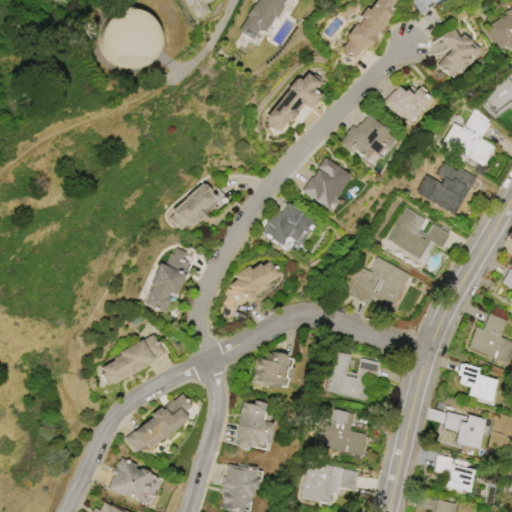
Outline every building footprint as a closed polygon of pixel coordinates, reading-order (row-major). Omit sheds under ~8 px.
[(209,0),(203,3),(208,12),(191,20),(181,0),(209,0)] [(257,31),(255,30),(249,39),(236,30),(245,16),(244,15),(252,3),(253,4),(255,0),(282,0),(278,6),(280,7),(273,18),(271,17),(263,29),(257,31)] [(352,57),(341,49),(348,38),(345,35),(354,22),(357,24),(361,18),(358,16),(365,6),(368,8),(374,0),(394,0),(389,6),(392,8),(385,17),(387,19),(372,38),(372,41),(368,46),(366,46),(364,48),(361,46),(352,57)] [(443,0),(421,14),(412,0),(443,0)] [(511,47),(509,49),(506,45),(499,49),(486,28),(508,14),(506,12),(511,8),(511,47)] [(155,12),(117,10),(116,19),(102,19),(100,65),(152,68),(155,12)] [(447,76),(434,65),(448,49),(448,48),(446,49),(438,36),(451,28),(457,38),(464,31),(472,38),(470,41),(479,48),(472,56),(468,53),(466,56),(468,58),(464,62),(465,63),(459,70),(455,67),(447,76)] [(511,104),(496,116),(481,95),(511,72),(511,104)] [(263,117),(287,89),(286,88),(294,78),(295,79),(297,77),(300,80),(306,73),(309,76),(311,74),(312,75),(314,74),(317,76),(318,78),(318,82),(319,83),(313,91),(318,95),(306,109),(301,105),(286,124),(284,123),(277,131),(275,129),(273,130),(271,131),(270,130),(266,126),(265,125),(266,123),(266,122),(264,120),(265,119),(263,117)] [(426,101),(419,109),(419,110),(407,123),(401,117),(399,118),(393,113),(392,114),(380,102),(396,85),(402,91),(404,89),(406,91),(408,89),(411,93),(416,88),(422,93),(420,95),(426,101)] [(441,147),(456,123),(464,128),(477,107),(490,120),(489,121),(491,122),(480,138),(493,146),(481,165),(465,155),(462,160),(441,147)] [(335,145),(344,134),(343,132),(349,125),(352,127),(356,122),(357,123),(365,114),(379,127),(380,125),(386,130),(384,133),(392,139),(383,149),(381,147),(373,156),(369,152),(362,159),(352,151),(353,149),(349,145),(344,152),(335,145)] [(300,190),(326,209),(350,177),(324,157),(300,190)] [(450,188),(463,196),(452,214),(414,191),(426,172),(433,177),(442,162),(459,173),(450,188)] [(197,216),(199,218),(188,228),(185,224),(178,230),(168,218),(173,214),(170,210),(185,198),(184,197),(200,183),(202,185),(203,184),(209,191),(209,192),(215,199),(202,210),(203,211),(197,216)] [(298,211),(309,219),(303,227),(305,228),(302,232),(300,230),(292,241),(285,236),(277,246),(260,232),(265,224),(264,223),(274,210),(278,213),(286,203),(297,212),(298,211)] [(417,258),(387,239),(407,208),(425,220),(418,230),(425,234),(431,224),(448,234),(439,248),(428,241),(417,258)] [(148,284),(158,263),(164,266),(170,253),(173,254),(176,247),(187,252),(184,259),(188,261),(185,268),(186,269),(186,271),(184,275),(181,276),(177,284),(176,284),(171,294),(166,292),(163,297),(165,298),(159,312),(142,304),(150,286),(148,284)] [(411,285),(396,312),(371,298),(367,306),(346,294),(361,267),(371,272),(372,271),(370,270),(377,257),(410,274),(406,282),(411,285)] [(233,275),(248,265),(250,269),(259,263),(260,266),(267,261),(274,271),(276,270),(279,274),(265,284),(267,286),(254,296),(256,298),(247,304),(245,300),(238,305),(236,302),(232,310),(220,303),(228,287),(227,286),(236,279),(233,275)] [(511,304),(507,301),(511,291),(511,289),(501,283),(510,269),(511,270),(511,304)] [(511,359),(510,364),(468,348),(476,327),(482,330),(488,314),(507,321),(501,337),(511,341),(511,359)] [(117,352),(139,339),(139,341),(150,334),(160,350),(149,356),(151,361),(112,384),(111,382),(105,386),(99,374),(102,372),(99,368),(113,360),(111,358),(118,354),(117,352)] [(357,373),(360,358),(380,363),(376,380),(365,378),(360,400),(323,391),(333,351),(349,355),(346,370),(357,373)] [(269,352),(285,355),(282,367),(283,367),(281,377),(280,377),(277,389),(249,383),(249,380),(248,380),(250,369),(251,369),(253,360),(257,361),(257,359),(262,360),(263,352),(268,353),(269,352)] [(490,402),(465,395),(467,386),(456,383),(458,375),(454,374),(457,363),(461,365),(462,364),(477,368),(476,374),(496,380),(490,402)] [(133,452),(122,437),(148,417),(147,414),(157,406),(159,409),(170,400),(171,401),(180,394),(189,406),(181,413),(185,418),(167,433),(168,434),(161,439),(160,438),(147,449),(143,443),(133,452)] [(246,449),(233,445),(234,439),(232,438),(239,413),(238,413),(240,401),(252,404),(253,400),(265,403),(260,420),(272,423),(267,444),(255,441),(254,447),(247,445),(246,449)] [(360,456),(316,445),(321,424),(330,426),(334,409),(353,414),(349,430),(365,434),(360,456)] [(444,412),(428,409),(426,420),(442,422),(444,412)] [(485,419),(477,450),(453,444),(456,431),(441,427),(445,412),(466,416),(466,415),(485,419)] [(435,455),(467,462),(465,468),(473,470),(467,493),(442,487),(445,474),(432,471),(435,455)] [(120,457),(135,464),(133,468),(136,470),(137,468),(138,469),(139,468),(147,472),(146,473),(149,475),(145,483),(145,482),(144,483),(146,484),(147,487),(145,491),(141,492),(138,491),(134,499),(130,498),(129,499),(121,495),(121,496),(105,489),(111,475),(108,474),(111,468),(114,469),(115,468),(114,465),(116,461),(118,461),(120,457)] [(300,498),(308,460),(357,471),(353,490),(336,486),(335,494),(330,493),(328,504),(300,498)] [(239,464),(255,467),(252,477),(256,478),(253,490),(253,489),(251,496),(249,496),(249,497),(248,497),(246,503),(242,502),(239,511),(230,511),(217,509),(220,493),(216,493),(220,476),(223,477),(225,464),(238,467),(239,464)] [(432,511),(436,499),(456,503),(453,511),(432,511)] [(101,502),(118,511),(89,511),(92,507),(97,510),(101,502)]
